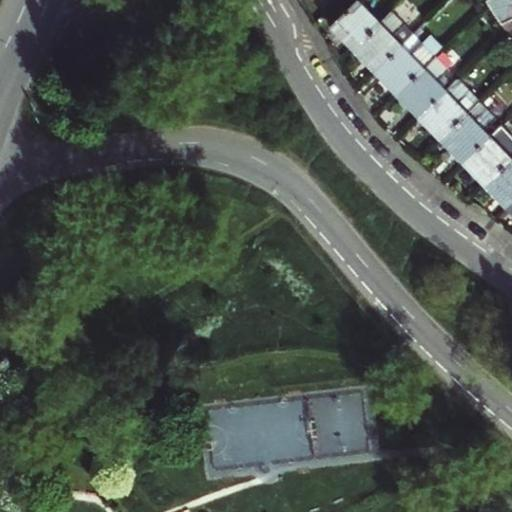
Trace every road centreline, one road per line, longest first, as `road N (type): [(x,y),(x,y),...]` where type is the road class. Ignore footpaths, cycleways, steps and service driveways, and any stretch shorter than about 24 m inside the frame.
road 1 (primary): [(0,162),(185,142),(257,156),(299,188),(437,343),(511,411)]
road 2 (primary): [(511,284),(444,237),(355,156),(256,0)]
